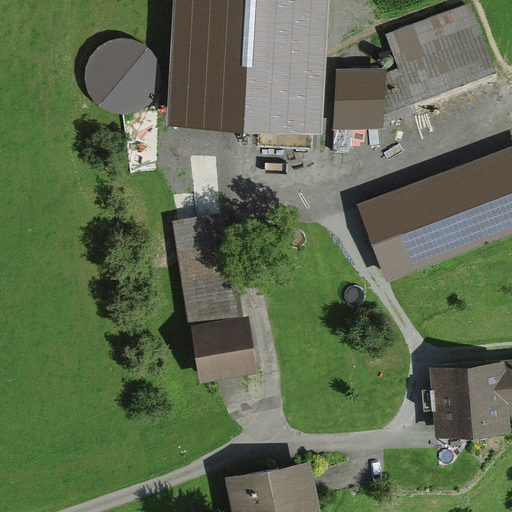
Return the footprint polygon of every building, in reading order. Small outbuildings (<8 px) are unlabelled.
[(335,40),(187,33),(182,151),(330,158),(332,109),(376,111),(378,58),(335,56),(335,40)] [(145,65),(143,45),(89,49),(94,117),(138,114),(137,90),(161,89),(160,64),(145,65)] [(511,141),(359,198),(387,275),(511,229),(511,141)] [(192,318),(243,311),(228,210),(172,218),(187,319),(192,318)] [(243,311),(192,318),(201,377),(258,369),(249,310),(243,311)] [(511,356),(431,362),(436,432),(510,426),(509,408),(511,407),(511,356)] [(322,511),(311,453),(225,470),(233,511),(322,511)]
